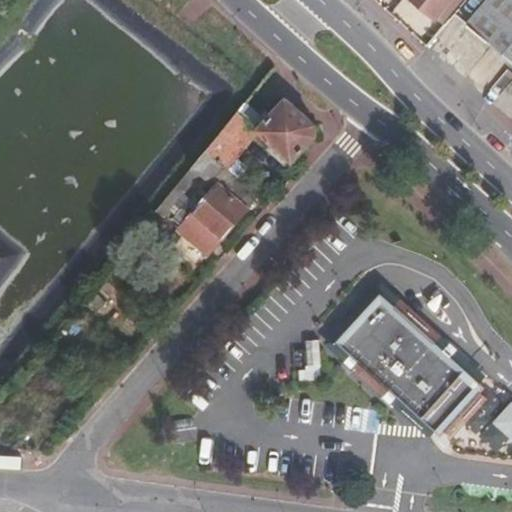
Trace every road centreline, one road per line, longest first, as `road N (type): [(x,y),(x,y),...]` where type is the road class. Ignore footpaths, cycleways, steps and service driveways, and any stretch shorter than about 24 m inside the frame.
road 1 (residential): [(70,492),(78,455),(373,117)]
road 2 (secondary): [(511,184),(334,10)]
road 3 (secondary): [(373,117),(511,238)]
